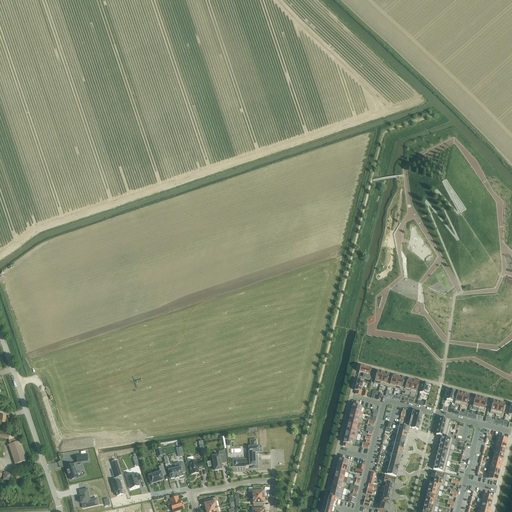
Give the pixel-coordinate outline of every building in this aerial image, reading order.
[(361,366),(359,373),(363,374),(362,377),(371,380),(372,373),(370,372),(371,369),(361,366)] [(374,372),(372,378),(375,379),(374,384),(380,385),(383,373),(377,371),(377,373),(374,372)] [(383,373),(380,385),(386,386),(385,387),(387,388),(389,388),(390,388),(389,387),(391,383),(387,382),(389,376),(389,374),(383,373)] [(389,376),(387,382),(391,383),(389,387),(390,388),(395,389),(398,377),(393,375),(392,375),(392,377),(389,376)] [(398,377),(395,389),(401,390),(402,385),(406,386),(407,381),(404,380),(404,378),(398,377)] [(401,390),(401,391),(405,392),(405,391),(410,393),(413,381),(408,379),(407,379),(407,381),(406,386),(402,385),(401,390)] [(354,390),(354,391),(356,391),(355,394),(361,396),(362,392),(361,392),(363,382),(364,382),(357,380),(357,381),(354,390)] [(413,381),(410,393),(416,394),(417,392),(420,393),(422,385),(419,384),(419,382),(413,381)] [(420,393),(426,395),(426,391),(428,392),(429,388),(427,388),(428,384),(422,383),(422,385),(420,393)] [(447,393),(446,396),(447,397),(446,401),(452,403),(453,400),(455,393),(455,391),(449,390),(448,393),(447,393)] [(455,393),(453,400),(455,401),(454,404),(461,406),(461,404),(464,393),(458,392),(457,394),(455,393)] [(464,393),(461,404),(467,406),(468,402),(471,403),(472,397),(469,397),(470,395),(469,395),(464,393)] [(472,397),(471,403),(473,404),(473,407),(478,409),(479,409),(481,398),(476,396),(475,396),(475,398),(472,397)] [(478,409),(478,410),(484,412),(486,407),(488,407),(490,402),(487,401),(487,399),(481,398),(479,409),(478,409)] [(351,410),(361,413),(361,412),(362,407),(358,406),(359,403),(354,401),(351,410)] [(490,402),(488,407),(491,408),(490,413),(496,415),(499,402),(493,401),(493,403),(490,402)] [(499,402),(496,415),(502,416),(503,413),(506,414),(508,406),(505,406),(505,404),(499,402)] [(351,410),(350,416),(359,418),(359,419),(361,419),(363,413),(361,412),(361,413),(351,410)] [(410,410),(409,416),(411,417),(411,416),(421,419),(422,413),(410,410)] [(410,422),(419,424),(421,419),(411,416),(411,417),(410,422)] [(440,418),(439,423),(449,426),(450,420),(440,418)] [(407,421),(406,427),(409,427),(408,428),(418,430),(419,424),(410,422),(407,421)] [(439,423),(437,429),(450,432),(451,427),(449,426),(439,423)] [(346,432),(358,435),(359,429),(357,429),(347,426),(346,432)] [(437,429),(436,435),(440,436),(442,436),(448,438),(450,432),(437,429)] [(346,432),(344,438),(354,440),(356,441),(358,435),(346,432)] [(394,435),(393,441),(404,444),(406,438),(397,436),(394,435)] [(442,436),(440,442),(452,444),(453,440),(453,439),(448,438),(442,436)] [(496,436),(495,442),(506,445),(508,439),(496,436)] [(344,438),(342,446),(348,448),(348,444),(352,445),(354,440),(344,438)] [(260,452),(262,451),(262,447),(260,448),(260,447),(257,447),(256,440),(250,440),(251,448),(247,448),(246,448),(246,452),(247,452),(247,453),(249,453),(250,460),(245,460),(245,459),(236,460),(233,461),(233,467),(236,467),(246,467),(246,465),(252,465),(252,468),(252,469),(257,469),(257,468),(258,468),(257,461),(255,461),(255,455),(259,455),(259,454),(258,452),(260,452)] [(27,460),(20,441),(9,445),(15,464),(27,460)] [(392,441),(391,446),(392,446),(403,449),(404,444),(393,441),(392,441)] [(440,442),(439,447),(450,450),(451,446),(452,444),(440,442)] [(495,442),(494,447),(496,448),(505,450),(506,445),(495,442)] [(392,446),(390,452),(392,453),(393,453),(402,455),(403,449),(392,446)] [(439,447),(437,453),(449,456),(450,450),(439,447)] [(214,466),(215,471),(222,470),(221,461),(226,460),(225,451),(218,452),(219,455),(212,456),(213,461),(211,462),(212,466),(214,466)] [(494,452),(492,458),(502,460),(503,460),(502,460),(504,455),(495,453),(494,452)] [(437,453),(436,458),(447,461),(449,456),(437,453)] [(77,463),(66,466),(67,470),(67,471),(68,475),(69,475),(70,480),(78,478),(76,473),(79,472),(77,466),(81,465),(81,462),(88,461),(87,455),(76,456),(77,463)] [(338,464),(349,467),(351,462),(344,460),(345,457),(340,455),(338,464)] [(193,457),(188,459),(189,463),(190,467),(189,468),(190,472),(190,471),(191,475),(199,473),(198,469),(200,469),(204,468),(203,461),(196,462),(196,461),(194,462),(193,457)] [(389,457),(387,463),(399,466),(400,460),(391,458),(389,457)] [(436,458),(435,464),(446,467),(447,461),(436,458)] [(169,471),(171,479),(172,479),(171,479),(175,478),(176,479),(179,478),(178,477),(182,476),(183,476),(182,473),(186,472),(183,463),(180,464),(180,463),(175,465),(176,468),(176,469),(169,471)] [(387,463),(386,468),(397,471),(399,466),(387,463)] [(490,463),(488,468),(500,471),(501,466),(491,463),(490,463)] [(338,464),(336,470),(346,472),(345,473),(348,473),(349,467),(338,464)] [(435,464),(433,470),(444,473),(446,467),(435,464)] [(118,465),(113,466),(118,481),(112,483),(115,493),(116,492),(117,497),(123,495),(122,490),(123,490),(120,481),(122,480),(121,476),(118,465)] [(151,485),(164,480),(162,476),(166,475),(163,466),(159,467),(160,471),(152,473),(153,475),(148,476),(149,477),(148,477),(149,479),(151,485)] [(386,468),(384,474),(396,477),(397,471),(386,468)] [(488,468),(487,473),(499,476),(498,476),(500,471),(488,468)] [(0,471),(0,477),(1,478),(4,478),(4,480),(10,481),(11,475),(7,474),(7,472),(2,472),(2,471),(0,471)] [(434,479),(445,481),(447,476),(436,473),(436,474),(434,479)] [(487,473),(486,479),(497,482),(498,476),(499,476),(487,473)] [(136,475),(127,477),(127,478),(131,489),(130,489),(140,486),(139,486),(138,482),(141,481),(141,482),(142,481),(139,474),(136,475)] [(385,477),(384,482),(394,485),(396,479),(385,477)] [(433,484),(440,486),(444,487),(445,481),(434,479),(433,484)] [(333,480),(332,486),(341,489),(341,488),(343,483),(334,481),(334,480),(333,480)] [(428,488),(439,491),(440,486),(433,484),(430,483),(428,488)] [(332,486),(330,492),(331,492),(342,495),(344,489),(341,488),(341,489),(332,486)] [(252,488),(248,488),(248,493),(253,493),(253,498),(264,497),(264,493),(263,491),(263,488),(252,489),(252,488)] [(87,489),(79,491),(81,499),(80,499),(82,504),(82,503),(83,508),(98,505),(97,500),(90,502),(87,489)] [(329,497),(338,500),(341,501),(342,495),(331,492),(329,497)] [(182,503),(181,499),(179,500),(177,497),(170,500),(171,503),(167,504),(169,508),(171,507),(173,511),(176,511),(184,509),(183,506),(182,506),(180,503),(182,503)] [(264,498),(264,497),(253,498),(253,507),(264,506),(263,503),(264,503),(264,502),(264,498)] [(329,497),(327,504),(333,506),(334,501),(337,502),(338,500),(329,497)] [(216,498),(204,501),(205,504),(205,506),(206,510),(217,507),(215,502),(217,501),(216,498)] [(382,499),(382,498),(380,498),(378,503),(389,506),(390,501),(382,499)] [(389,506),(378,503),(377,509),(388,511),(389,508),(388,508),(389,506)]
